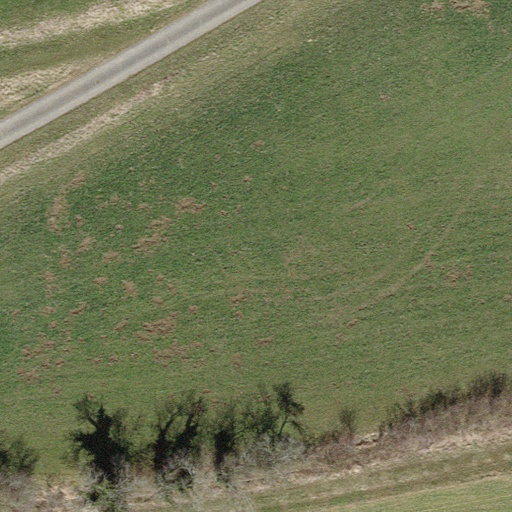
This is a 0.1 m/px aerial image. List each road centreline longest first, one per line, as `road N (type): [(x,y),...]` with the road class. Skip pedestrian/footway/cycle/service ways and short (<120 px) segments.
road 1 (track): [(511,444),(162,511)]
road 2 (track): [(229,0),(0,128)]
